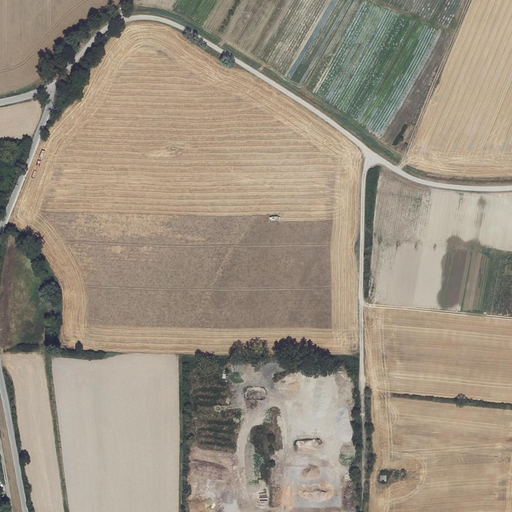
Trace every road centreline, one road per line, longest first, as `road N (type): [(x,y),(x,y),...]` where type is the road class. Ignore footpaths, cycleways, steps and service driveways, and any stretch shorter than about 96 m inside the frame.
road 1 (unclassified): [(50,92),(106,29),(133,17),(160,19),(303,103),(403,174),(457,187),(511,187)]
road 2 (track): [(357,511),(368,151)]
road 3 (unclassified): [(0,233),(50,92)]
road 4 (unclassified): [(26,511),(0,371)]
